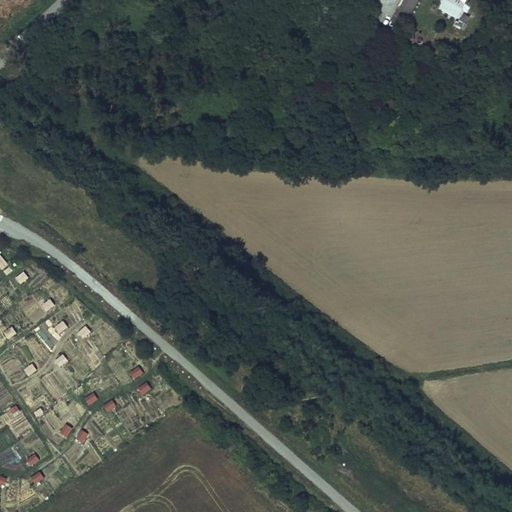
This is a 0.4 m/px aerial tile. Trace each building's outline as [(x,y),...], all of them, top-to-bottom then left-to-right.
[(9,264),(0,253),(0,264),(3,268),(9,264)] [(21,283),(29,278),(25,272),(18,277),(21,283)] [(48,310),(55,305),(51,300),(44,305),(48,310)] [(61,332),(68,327),(64,322),(57,327),(61,332)] [(84,337),(91,331),(87,326),(80,332),(84,337)] [(18,333),(13,327),(4,333),(9,339),(18,333)] [(61,366),(68,361),(64,355),(57,360),(61,366)] [(30,375),(37,370),(33,365),(26,370),(30,375)] [(144,373),(139,367),(131,373),(135,379),(144,373)] [(152,389),(147,382),(139,388),(144,395),(152,389)] [(98,399),(95,393),(86,399),(90,405),(98,399)] [(117,407),(113,400),(104,406),(109,412),(117,407)] [(20,410),(17,405),(11,410),(13,414),(20,410)] [(73,428),(66,424),(62,433),(68,437),(73,428)] [(89,434),(82,430),(77,439),(83,443),(89,434)] [(40,461),(36,454),(27,460),(32,466),(40,461)] [(45,479),(40,472),(32,478),(36,484),(45,479)]
